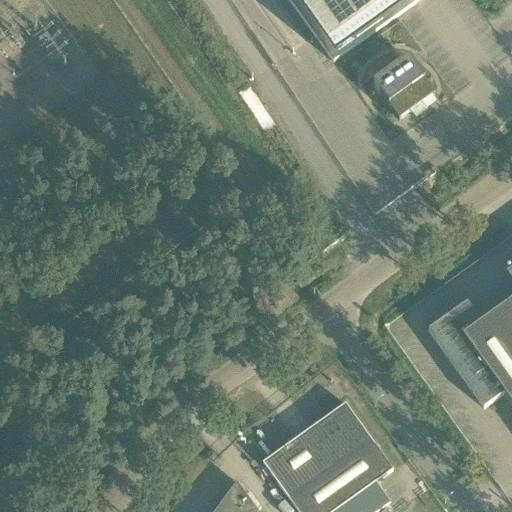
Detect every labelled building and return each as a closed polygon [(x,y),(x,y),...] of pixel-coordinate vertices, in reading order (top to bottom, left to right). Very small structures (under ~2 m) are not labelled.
[(287,0),(333,63),(421,0),(287,0)] [(397,121),(432,95),(401,52),(365,77),(397,121)] [(511,271),(506,276),(511,284),(511,301),(481,324),(467,304),(427,332),(483,410),(503,396),(511,407),(511,271)] [(345,406),(262,465),(296,511),(336,511),(392,472),(345,406)] [(257,511),(237,484),(215,511),(257,511)]
